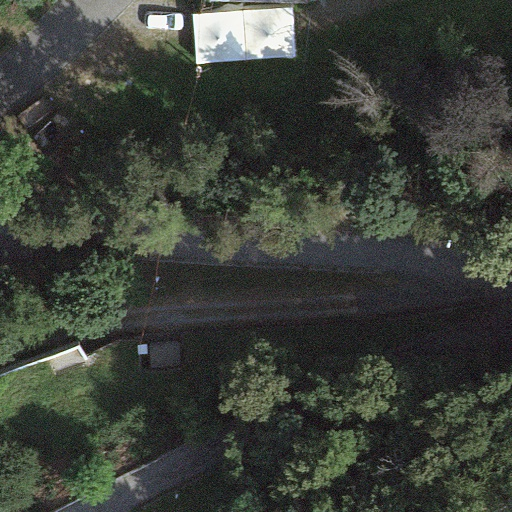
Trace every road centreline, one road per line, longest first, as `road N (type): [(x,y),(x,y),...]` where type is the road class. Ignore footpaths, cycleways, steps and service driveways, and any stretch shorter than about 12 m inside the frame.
road 1 (track): [(511,289),(163,314),(0,350)]
road 2 (residential): [(511,262),(206,245),(0,205)]
